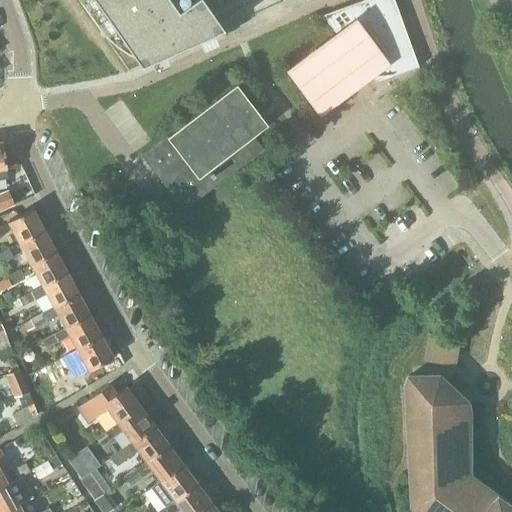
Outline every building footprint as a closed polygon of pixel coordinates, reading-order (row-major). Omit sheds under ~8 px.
[(180,8),(175,11),(167,0),(78,0),(129,71),(223,29),(202,0),(190,0),(186,3),(186,0),(176,0),(176,1),(177,3),(180,8)] [(420,76),(422,76),(395,1),(394,0),(368,0),(325,16),(328,25),(338,37),(290,73),(319,111),(355,84),(376,69),(379,74),(415,61),(420,76)] [(254,136),(267,126),(236,86),(167,139),(166,137),(141,156),(163,184),(184,211),(250,161),(264,148),(254,136)] [(0,211),(14,205),(10,194),(0,198),(0,211)] [(19,245),(44,232),(32,210),(7,224),(19,245)] [(31,267),(56,254),(44,232),(19,245),(31,267)] [(0,264),(1,266),(14,259),(10,249),(0,254),(0,264)] [(42,288),(67,275),(56,254),(31,267),(42,287),(42,288)] [(0,293),(26,280),(21,270),(7,277),(8,278),(0,282),(0,293)] [(79,296),(67,275),(42,288),(42,287),(32,293),(20,299),(23,306),(24,307),(36,301),(46,295),(53,308),(54,309),(79,296)] [(54,309),(53,308),(43,314),(31,320),(36,328),(47,322),(58,316),(65,330),(90,317),(79,296),(54,309)] [(20,299),(13,303),(17,309),(23,306),(20,299)] [(77,351),(101,337),(90,317),(65,330),(42,342),(47,352),(70,339),(77,351)] [(431,334),(426,361),(458,367),(462,343),(431,334)] [(101,337),(77,351),(88,373),(113,359),(101,337)] [(0,359),(1,362),(15,357),(11,348),(0,352),(0,359)] [(58,371),(72,364),(67,355),(53,362),(58,371)] [(20,372),(6,377),(15,398),(18,396),(28,394),(20,372)] [(511,511),(511,508),(471,479),(469,405),(456,405),(456,390),(452,386),(434,386),(434,378),(413,379),(416,507),(423,511),(511,511)] [(118,425),(140,408),(126,389),(118,396),(110,385),(79,408),(89,423),(106,410),(117,424),(118,425)] [(28,394),(18,396),(22,410),(34,405),(30,393),(28,394)] [(18,426),(38,416),(34,405),(22,410),(13,416),(18,426)] [(155,428),(140,408),(118,425),(117,424),(97,439),(102,446),(122,431),(132,444),(155,428)] [(146,463),(169,447),(155,428),(132,444),(112,460),(118,468),(129,459),(130,461),(136,456),(135,455),(138,453),(146,463)] [(169,447),(146,463),(137,470),(136,469),(125,478),(131,486),(152,471),(161,483),(184,466),(169,447)] [(0,491),(8,487),(0,471),(0,462),(5,459),(0,450),(0,491)] [(63,466),(57,457),(49,462),(54,471),(63,466)] [(95,471),(85,457),(73,467),(82,480),(95,471)] [(19,481),(32,474),(26,464),(13,471),(19,481)] [(167,508),(198,485),(184,466),(161,483),(153,489),(167,508)] [(110,490),(97,471),(81,482),(95,501),(105,494),(106,493),(110,490)] [(36,482),(32,474),(19,481),(23,489),(36,482)] [(182,511),(201,511),(212,504),(198,485),(167,508),(161,511),(179,511),(182,511)] [(8,487),(0,491),(0,511),(15,511),(21,509),(8,487)] [(105,494),(95,501),(102,511),(111,511),(117,508),(106,493),(105,494)]
